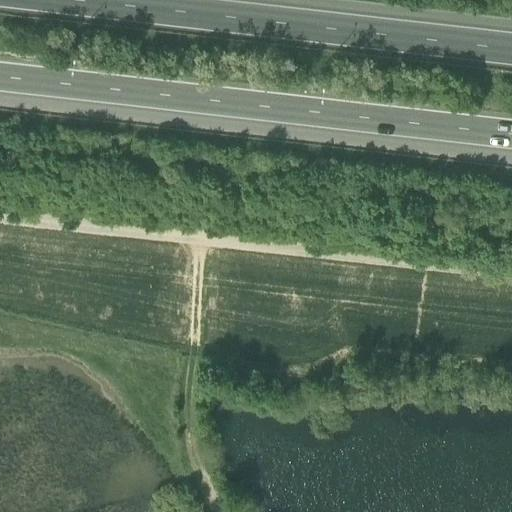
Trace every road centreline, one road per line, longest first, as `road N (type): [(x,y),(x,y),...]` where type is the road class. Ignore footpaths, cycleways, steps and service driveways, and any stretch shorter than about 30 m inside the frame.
road 1 (motorway): [(0,50),(511,109)]
road 2 (unclassified): [(511,257),(0,203)]
road 3 (track): [(199,223),(184,430),(219,511)]
road 4 (motorway): [(511,25),(292,0)]
